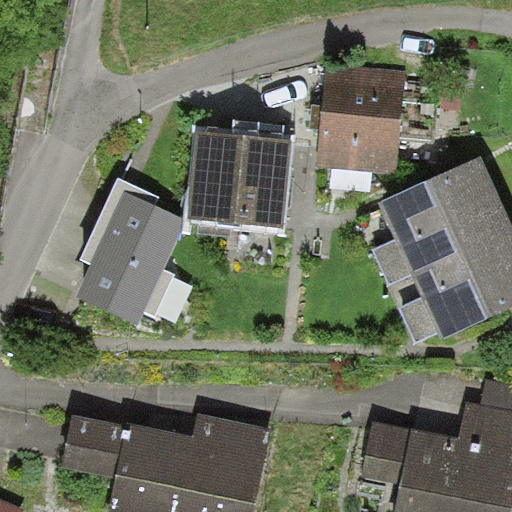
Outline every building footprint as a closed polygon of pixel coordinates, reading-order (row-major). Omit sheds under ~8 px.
[(319,167),(399,171),(405,74),(325,69),(322,118),(319,167)] [(191,224),(286,233),(295,144),(243,140),(201,136),(191,224)] [(390,284),(412,274),(422,297),(400,307),(417,345),(439,335),(444,347),(511,315),(511,229),(483,166),(387,209),(401,239),(375,251),(390,284)] [(77,301),(136,329),(188,221),(127,193),(122,202),(113,197),(95,235),(81,263),(92,269),(77,301)] [(394,511),(511,511),(511,387),(486,382),(481,408),(466,405),(459,440),(372,424),(359,493),(396,499),(394,511)] [(108,511),(252,511),(271,434),(199,417),(194,438),(123,422),(122,427),(73,416),(62,465),(117,478),(108,511)] [(0,511),(21,511),(22,509),(0,498),(0,511)]
